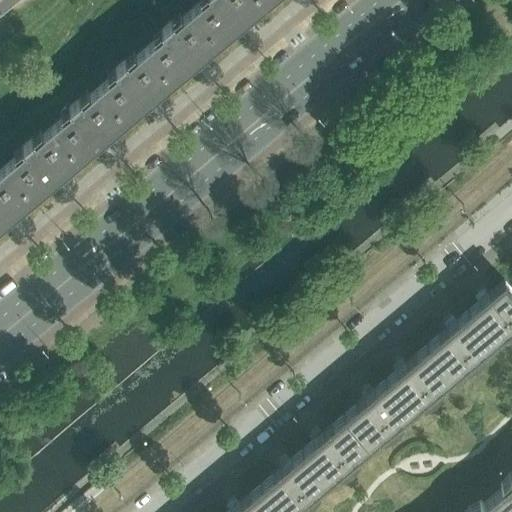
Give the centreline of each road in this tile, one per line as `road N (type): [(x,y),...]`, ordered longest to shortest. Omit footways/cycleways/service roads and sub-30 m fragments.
road 1 (secondary): [(0,357),(421,0)]
road 2 (secondary): [(377,0),(0,316)]
road 3 (residential): [(511,211),(155,511)]
